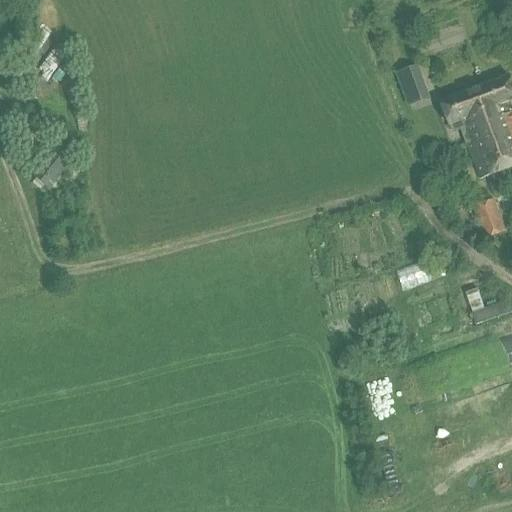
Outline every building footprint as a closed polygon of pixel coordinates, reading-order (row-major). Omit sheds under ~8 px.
[(11,0),(0,19),(0,37),(16,48),(43,5),(34,0),(11,0)] [(511,33),(500,37),(507,55),(511,53),(511,33)] [(399,74),(408,97),(427,90),(418,67),(399,74)] [(476,89),(506,170),(511,167),(511,105),(511,102),(511,101),(511,82),(510,77),(476,89)] [(461,129),(479,180),(506,170),(476,89),(443,102),(454,130),(456,131),(461,129)] [(26,172),(51,190),(74,159),(50,140),(26,172)] [(473,208),(485,239),(507,231),(494,199),(473,208)] [(477,285),(466,289),(477,322),(511,310),(511,306),(509,299),(484,307),(477,285)] [(482,400),(496,424),(506,418),(492,394),(482,400)]
